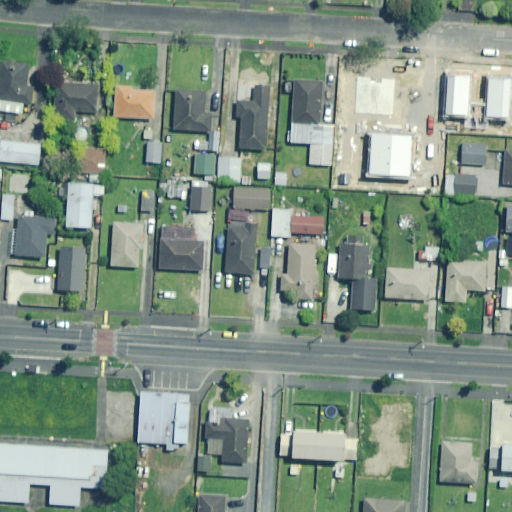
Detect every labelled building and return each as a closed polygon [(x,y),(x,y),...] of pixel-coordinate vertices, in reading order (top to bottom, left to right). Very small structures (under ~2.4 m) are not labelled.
[(29,65),(0,61),(0,63),(0,111),(21,115),(23,105),(31,106),(34,89),(26,88),(29,65)] [(321,82),(285,80),(284,93),(293,94),(292,124),(289,124),(287,144),(310,145),(309,166),(331,167),(333,127),(318,126),(321,82)] [(99,87),(55,84),(53,125),(74,126),(75,113),(97,115),(99,87)] [(511,89),(499,114),(511,120),(511,89)] [(155,92),(116,90),(114,118),(153,121),(155,92)] [(205,92),(176,91),(174,132),(210,133),(211,112),(205,111),(205,92)] [(385,96),(343,94),(341,123),(384,125),(385,96)] [(438,97),(409,95),(407,130),(435,132),(438,97)] [(266,152),(268,103),(238,102),(237,118),(241,118),(239,151),(266,152)] [(220,134),(210,133),(208,133),(207,153),(219,153),(220,134)] [(447,137),(434,137),(433,156),(447,156),(447,137)] [(40,147),(0,143),(0,147),(0,162),(38,167),(40,147)] [(161,144),(147,143),(146,164),(160,165),(161,144)] [(389,165),(389,145),(376,144),(376,164),(389,165)] [(487,147),(462,146),(461,166),(486,167),(487,147)] [(104,176),(105,151),(77,149),(75,175),(104,176)] [(215,157),(195,156),(195,176),(214,176),(215,157)] [(241,160),(219,159),(217,183),(239,185),(241,160)] [(270,166),(257,166),(258,181),(270,181),(270,166)] [(286,175),(275,175),(276,187),(287,186),(286,175)] [(475,198),(475,177),(454,176),(454,198),(475,198)] [(104,187),(68,185),(65,228),(90,230),(92,197),(103,198),(104,187)] [(211,191),(191,189),(189,211),(209,213),(211,191)] [(270,191),(234,190),(233,210),(269,211),(270,191)] [(154,192),(142,193),(142,213),(154,212),(154,192)] [(13,222),(13,217),(14,198),(3,197),(1,221),(13,222)] [(292,212),(273,211),(272,238),(290,239),(290,234),(325,236),(326,219),(291,217),(292,212)] [(13,222),(11,252),(0,250),(0,265),(12,266),(12,257),(45,259),(47,235),(55,236),(56,220),(13,217),(13,222)] [(145,225),(114,224),(111,268),(138,269),(139,250),(144,250),(145,225)] [(257,226),(228,224),(225,274),(257,277),(258,269),(269,270),(270,250),(255,249),(257,226)] [(194,229),(161,227),(159,270),(202,272),(203,242),(193,242),(194,229)] [(315,247),(288,245),(287,275),(284,275),(283,292),(301,293),(300,300),(312,301),(315,247)] [(367,281),(369,247),(340,246),(339,280),(367,281)] [(85,249),(60,248),(58,292),(83,293),(85,249)] [(438,249),(419,248),(418,260),(437,261),(438,249)] [(486,263),(446,262),(446,303),(466,304),(466,292),(485,292),(486,263)] [(429,272),(386,270),(385,300),(428,301),(429,272)] [(511,288),(503,288),(501,313),(511,313),(511,320),(511,319),(511,288)] [(191,397),(147,394),(143,448),(187,451),(191,397)] [(214,426),(206,426),(205,440),(223,441),(221,463),(247,465),(250,422),(214,419),(214,426)] [(345,435),(294,432),(294,437),(282,436),(280,459),(355,463),(356,440),(345,440),(345,435)] [(402,469),(403,433),(378,432),(378,439),(363,438),(361,476),(379,477),(380,468),(402,469)] [(113,448),(0,439),(0,486),(3,486),(2,500),(32,502),(34,483),(54,485),(52,504),(83,506),(84,486),(111,487),(113,448)] [(473,443),(443,441),(440,483),(476,486),(478,463),(471,463),(473,443)] [(501,470),(501,472),(511,472),(511,445),(503,445),(502,449),(490,449),(490,469),(501,470)]
